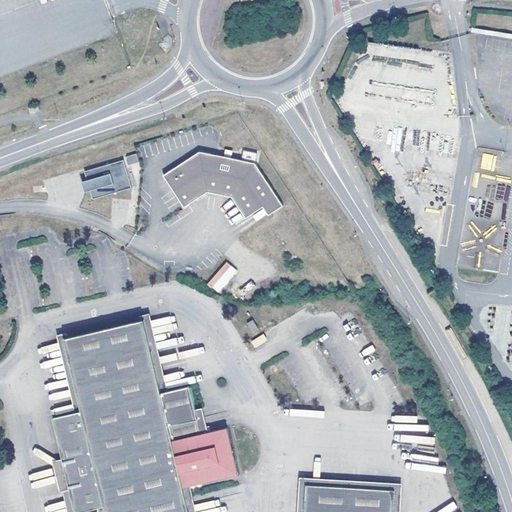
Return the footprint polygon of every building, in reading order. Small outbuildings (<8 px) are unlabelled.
[(38,104),(29,108),(31,114),(40,110),(38,104)] [(152,143),(142,146),(146,157),(156,153),(152,143)] [(164,175),(185,207),(208,192),(232,197),(246,218),(263,207),(269,215),(284,205),(256,162),(200,151),(164,175)] [(255,160),(257,153),(243,151),(242,158),(255,160)] [(127,163),(138,163),(137,154),(127,155),(127,163)] [(124,160),(85,171),(87,180),(90,180),(93,189),(90,190),(93,199),(132,188),(124,160)] [(87,180),(83,181),(86,191),(90,190),(93,189),(90,180),(87,180)] [(227,261),(207,283),(218,293),(238,271),(227,261)] [(69,484),(71,492),(76,511),(79,511),(104,506),(105,511),(188,511),(182,487),(189,485),(237,473),(226,427),(201,432),(198,421),(188,386),(161,393),(142,317),(62,338),(73,381),(75,390),(81,413),(74,415),(53,421),(65,468),(64,469),(68,484),(69,484)] [(250,320),(245,323),(250,331),(256,328),(250,320)] [(65,379),(68,388),(74,415),(81,413),(75,390),(73,381),(62,338),(55,339),(65,379)] [(68,484),(64,469),(60,470),(63,485),(68,484)] [(300,484),(390,487),(390,482),(301,477),(300,484)] [(389,511),(390,487),(300,484),(299,511),(389,511)] [(195,511),(189,485),(182,487),(188,511),(195,511)]
